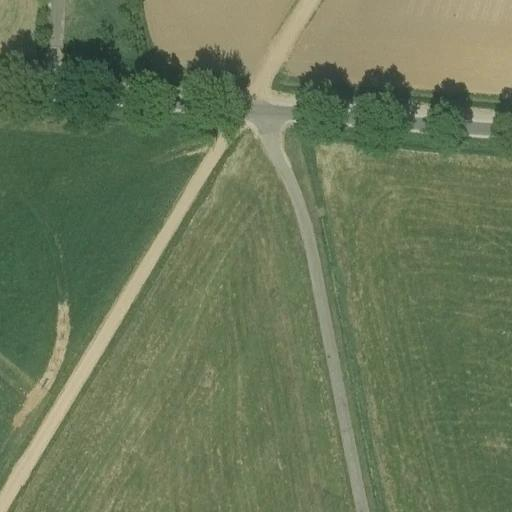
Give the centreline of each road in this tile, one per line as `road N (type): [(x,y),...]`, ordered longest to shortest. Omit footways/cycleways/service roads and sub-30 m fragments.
road 1 (track): [(0,511),(311,0)]
road 2 (unclassified): [(511,133),(0,90)]
